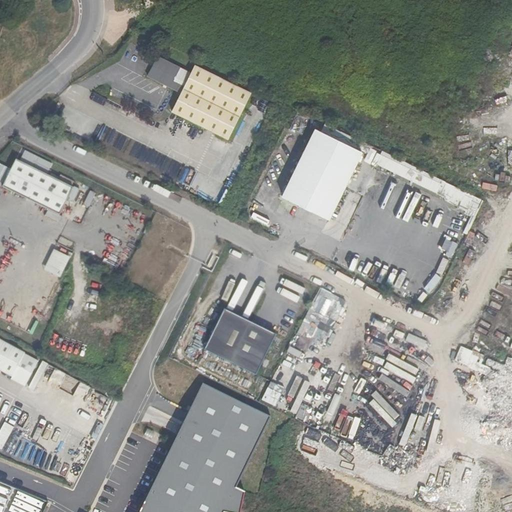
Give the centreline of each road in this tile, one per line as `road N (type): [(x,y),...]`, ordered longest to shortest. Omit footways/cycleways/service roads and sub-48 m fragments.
road 1 (unclassified): [(0,115),(91,31),(93,0)]
road 2 (unknown): [(0,223),(36,228),(24,284),(0,298)]
